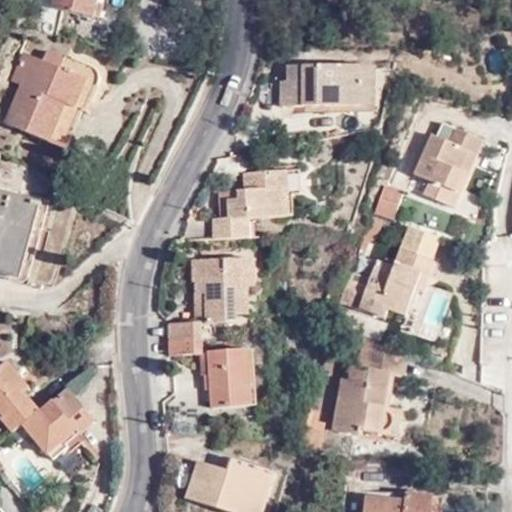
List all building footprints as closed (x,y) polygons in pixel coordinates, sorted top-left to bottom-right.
[(105,69),(51,47),(47,58),(24,48),(11,74),(22,80),(6,116),(67,145),(86,105),(77,100),(87,79),(98,84),(105,69)] [(364,102),(363,66),(362,62),(291,68),(291,81),(283,81),(285,109),(364,102)] [(378,66),(363,66),(364,102),(379,101),(378,66)] [(455,201),(468,161),(457,158),(464,135),(475,139),(481,141),(486,126),(457,116),(452,131),(432,127),(418,169),(432,174),(426,191),(455,201)] [(457,158),(468,161),(475,139),(464,135),(457,158)] [(221,218),(222,241),(260,238),(258,220),(289,217),(285,186),(299,184),(297,166),(249,172),(251,190),(238,191),(239,199),(230,199),(232,217),(221,218)] [(405,185),(385,177),(372,209),(394,216),(405,185)] [(43,202),(0,184),(0,261),(19,269),(43,202)] [(302,215),(299,184),(285,186),(289,217),(302,215)] [(384,221),(372,217),(365,234),(379,238),(384,221)] [(441,229),(410,220),(403,242),(434,253),(441,229)] [(363,284),(343,279),(336,295),(336,296),(358,304),(357,307),(392,317),(396,308),(405,310),(418,268),(429,270),(434,253),(403,242),(399,241),(392,261),(373,255),(366,276),(363,284)] [(239,291),(235,260),(187,265),(190,299),(205,297),(209,325),(236,322),(235,317),(231,292),(239,291)] [(254,262),(242,260),(235,260),(239,291),(249,289),(257,289),(254,262)] [(343,279),(363,284),(366,276),(347,270),(343,279)] [(249,289),(239,291),(231,292),(235,317),(253,315),(249,289)] [(190,299),(192,318),(198,317),(199,326),(209,325),(205,297),(190,299)] [(163,321),(165,339),(200,335),(199,326),(198,317),(192,318),(163,321)] [(200,335),(165,339),(167,353),(201,349),(200,335)] [(359,358),(391,367),(398,369),(403,350),(365,336),(359,358)] [(18,406),(34,394),(9,367),(14,361),(0,345),(0,404),(8,414),(18,406)] [(238,386),(250,385),(245,347),(203,351),(212,410),(240,407),(238,386)] [(387,386),(391,367),(359,358),(355,374),(337,371),(325,425),(352,429),(354,423),(390,431),(396,404),(380,401),(384,385),(387,386)] [(63,369),(34,394),(18,406),(51,447),(66,435),(59,425),(88,400),(63,369)] [(253,406),(250,385),(238,386),(240,407),(253,406)] [(224,453),(219,467),(229,470),(234,457),(224,453)] [(229,470),(219,467),(196,460),(185,498),(206,505),(212,488),(231,493),(234,482),(258,490),(265,467),(234,457),(229,470)] [(212,488),(206,505),(231,511),(252,511),(258,490),(234,482),(231,493),(212,488)] [(422,511),(421,491),(398,490),(398,495),(360,496),(360,511),(422,511)] [(435,511),(435,491),(421,491),(422,511),(435,511)]
